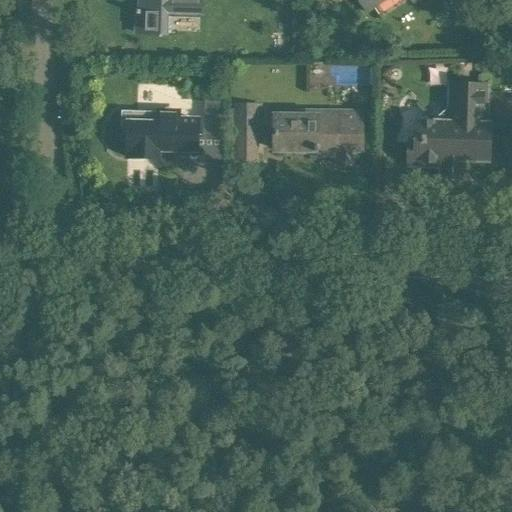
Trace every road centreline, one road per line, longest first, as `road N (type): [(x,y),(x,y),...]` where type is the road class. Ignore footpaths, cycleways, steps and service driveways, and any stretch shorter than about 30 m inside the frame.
road 1 (tertiary): [(511,266),(58,262)]
road 2 (residential): [(58,262),(42,0)]
